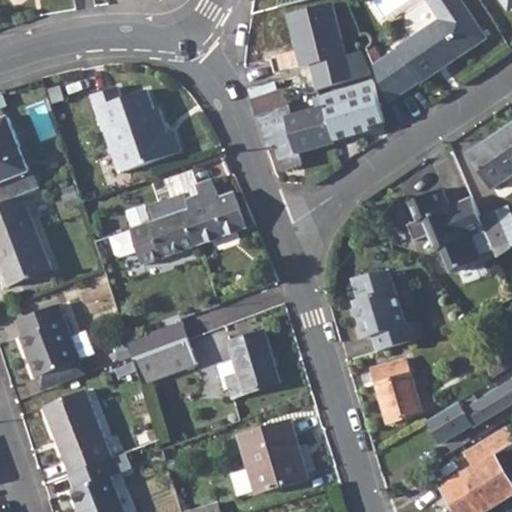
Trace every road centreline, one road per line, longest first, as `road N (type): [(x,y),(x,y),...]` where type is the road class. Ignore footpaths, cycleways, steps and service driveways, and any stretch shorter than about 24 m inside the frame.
road 1 (residential): [(286,229),(377,511)]
road 2 (residential): [(286,229),(511,80)]
road 3 (residential): [(186,35),(230,95),(286,229)]
road 4 (residential): [(0,64),(78,38),(186,35)]
